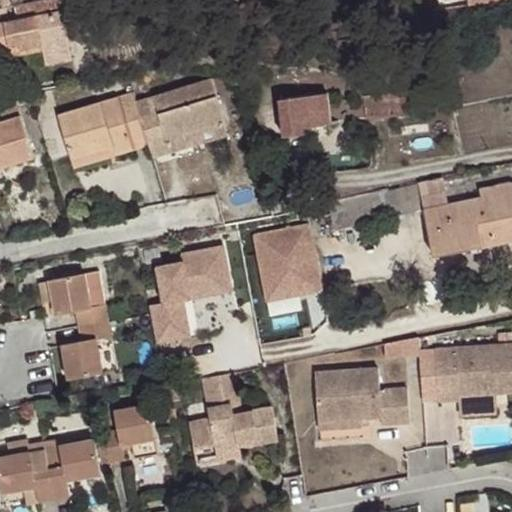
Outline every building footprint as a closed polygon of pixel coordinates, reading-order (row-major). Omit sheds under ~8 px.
[(58,0),(40,0),(15,5),(18,20),(0,24),(0,53),(12,51),(10,41),(19,39),(23,54),(43,49),(46,64),(72,58),(58,0)] [(0,0),(2,8),(12,6),(10,0),(0,0)] [(13,56),(23,54),(19,39),(10,41),(12,51),(13,56)] [(212,80),(138,102),(148,135),(150,144),(167,139),(171,151),(189,146),(185,132),(224,121),(212,80)] [(279,98),(284,136),(305,133),(304,127),(332,124),(328,92),(279,98)] [(131,139),(148,135),(138,102),(136,93),(60,115),(72,157),(114,144),(116,154),(134,149),(131,139)] [(407,114),(405,93),(363,97),(365,117),(407,114)] [(0,124),(0,168),(34,159),(17,101),(0,106),(5,122),(0,124)] [(185,132),(189,146),(228,134),(224,121),(185,132)] [(247,168),(259,164),(251,133),(239,137),(247,168)] [(150,144),(148,135),(131,139),(134,149),(150,144)] [(167,139),(150,144),(154,157),(171,151),(167,139)] [(114,144),(72,157),(74,166),(116,154),(114,144)] [(443,177),(419,183),(425,209),(436,255),(511,238),(511,183),(481,191),(483,197),(449,205),(443,177)] [(425,209),(419,183),(378,192),(331,202),(337,229),(425,209)] [(321,291),(310,225),(255,234),(266,301),(321,291)] [(164,302),(150,305),(151,312),(157,342),(191,335),(184,299),(192,298),(190,289),(231,281),(224,246),(182,254),(183,262),(158,267),(164,302)] [(100,270),(85,273),(91,307),(106,305),(100,270)] [(77,311),(79,326),(109,320),(106,305),(91,307),(85,273),(50,280),(54,299),(57,314),(77,311)] [(54,299),(50,280),(40,282),(44,301),(54,299)] [(192,298),(232,290),(231,281),(190,289),(192,298)] [(109,320),(79,326),(83,341),(62,344),(69,379),(104,373),(98,339),(112,336),(109,320)] [(98,339),(104,373),(118,370),(112,336),(98,339)] [(460,395),(511,391),(511,343),(436,349),(440,400),(460,399),(460,395)] [(316,372),(319,422),(361,419),(382,418),(382,425),(410,423),(408,388),(380,390),(379,368),(316,372)] [(234,372),(203,378),(211,418),(190,422),(195,448),(216,444),(238,441),(239,447),(277,439),(271,407),(234,414),(231,401),(239,400),(234,372)] [(180,382),(165,385),(167,403),(183,400),(180,382)] [(494,401),(492,393),(464,397),(465,410),(483,407),(482,403),(494,401)] [(104,433),(110,463),(125,460),(123,451),(122,445),(156,438),(150,404),(115,411),(119,431),(104,433)] [(361,419),(319,422),(320,429),(361,427),(361,419)] [(156,438),(122,445),(123,451),(134,449),(135,456),(159,452),(156,438)] [(11,456),(46,449),(45,443),(45,441),(29,444),(28,439),(9,443),(11,456)] [(46,449),(56,499),(70,496),(68,481),(102,474),(96,440),(62,446),(61,440),(45,443),(46,449)] [(238,441),(216,444),(219,459),(240,455),(239,447),(238,441)] [(40,502),(56,499),(46,449),(11,456),(0,457),(0,476),(3,493),(24,489),(37,487),(40,502)] [(27,504),(40,502),(37,487),(24,489),(27,504)]
